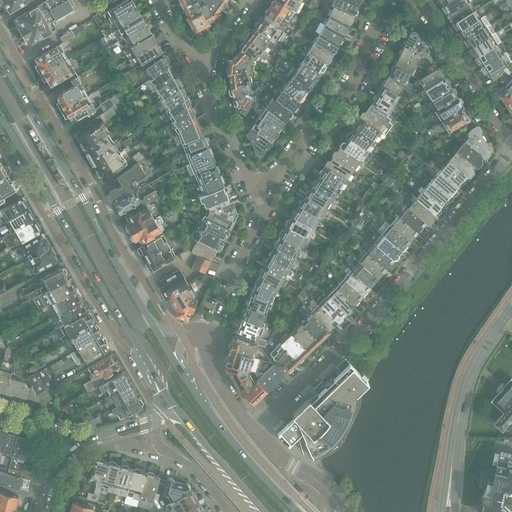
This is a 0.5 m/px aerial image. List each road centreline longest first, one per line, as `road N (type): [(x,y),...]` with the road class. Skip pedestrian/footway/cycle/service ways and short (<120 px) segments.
road 1 (residential): [(251,430),(361,327),(511,153)]
road 2 (residential): [(139,300),(145,284),(0,26)]
road 3 (secondary): [(0,113),(142,361)]
road 4 (secondary): [(139,300),(0,56)]
road 5 (residential): [(0,140),(118,340),(142,361)]
road 6 (residential): [(257,190),(308,128),(327,123),(359,77),(358,54),(386,0)]
road 7 (secondary): [(296,511),(223,430),(174,358)]
road 8 (residential): [(511,147),(414,0)]
road 9 (tertiary): [(452,459),(467,382),(511,307)]
road 10 (residential): [(207,334),(265,214),(257,190)]
road 11 (residential): [(257,190),(201,70)]
road 12 (secondary): [(181,415),(264,511)]
road 13 (tertiary): [(338,511),(317,481),(251,430)]
